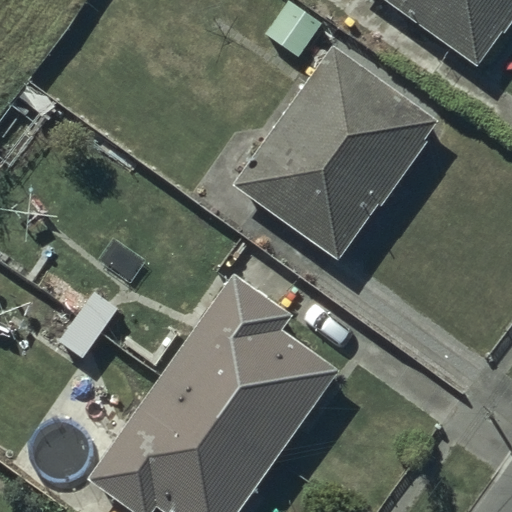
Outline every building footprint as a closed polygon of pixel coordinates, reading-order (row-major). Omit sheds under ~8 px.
[(288,0),(278,0),(257,29),(292,55),(317,21),(288,0)] [(511,14),(511,0),(388,0),(478,63),(511,14)] [(436,123),(337,53),(241,186),(340,257),(436,123)] [(236,281),(163,383),(275,463),(337,377),(279,336),(290,320),(236,281)] [(83,359),(113,313),(82,293),(52,338),(83,359)] [(239,511),(275,463),(163,383),(93,480),(137,511),(148,511),(159,504),(169,511),(239,511)]
